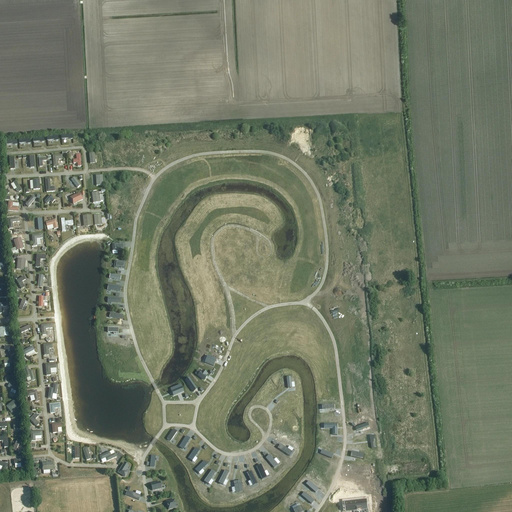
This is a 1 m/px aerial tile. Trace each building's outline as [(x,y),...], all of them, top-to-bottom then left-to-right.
[(76,160),(73,160),(73,164),(77,163),(78,167),(81,166),(80,160),(81,159),(80,154),(76,155),(76,160)] [(62,155),(52,156),(53,167),(58,167),(57,160),(62,160),(62,155)] [(46,158),(38,159),(40,167),(43,167),(42,162),(47,161),(46,158)] [(75,178),(72,180),(77,188),(80,186),(75,178)] [(45,179),(46,193),(55,192),(55,187),(51,188),(50,179),(45,179)] [(17,181),(13,183),(19,193),(22,191),(17,181)] [(92,193),(93,203),(100,202),(99,192),(92,193)] [(80,193),(70,198),(73,204),(83,200),(80,193)] [(33,196),(25,205),(28,208),(36,199),(33,196)] [(50,196),(44,202),(47,205),(50,202),(52,204),(55,200),(50,196)] [(8,202),(7,211),(18,212),(18,208),(12,207),(13,202),(8,202)] [(94,216),(95,226),(102,225),(101,215),(94,216)] [(82,216),(84,227),(91,226),(90,216),(82,216)] [(19,218),(8,219),(9,229),(13,229),(12,223),(19,222),(19,218)] [(61,219),(62,232),(65,231),(65,226),(73,225),(73,221),(65,222),(64,219),(61,219)] [(45,223),(47,227),(53,225),(54,230),(58,228),(56,220),(45,223)] [(32,236),(33,247),(37,246),(36,239),(43,239),(42,235),(32,236)] [(13,241),(17,251),(24,248),(20,239),(13,241)] [(36,255),(35,268),(40,268),(40,260),(45,260),(46,256),(36,255)] [(17,259),(16,269),(24,270),(25,260),(17,259)] [(16,281),(21,290),(25,288),(21,282),(25,280),(24,277),(16,281)] [(39,297),(38,307),(43,308),(43,301),(47,302),(47,298),(43,298),(43,297),(39,297)] [(41,326),(42,336),(46,335),(46,330),(52,329),(52,325),(41,326)] [(43,345),(44,356),(49,355),(48,349),(53,349),(52,344),(43,345)] [(32,347),(22,352),(24,356),(35,350),(32,347)] [(216,360),(206,356),(203,364),(212,368),(216,360)] [(15,360),(4,361),(4,365),(11,364),(11,369),(16,369),(15,360)] [(45,365),(46,374),(50,374),(50,369),(56,369),(56,364),(45,365)] [(316,370),(318,374),(330,370),(328,366),(316,370)] [(28,368),(24,369),(27,379),(30,378),(31,382),(35,380),(32,371),(29,372),(28,368)] [(197,376),(204,381),(207,376),(206,375),(208,373),(203,370),(202,372),(200,371),(197,376)] [(187,384),(193,393),(198,390),(191,381),(187,384)] [(49,388),(48,399),(52,399),(52,395),(56,395),(58,385),(54,385),(53,389),(49,388)] [(173,397),(184,392),(182,387),(171,391),(173,397)] [(36,391),(27,394),(28,397),(34,396),(35,402),(39,401),(36,391)] [(6,407),(11,414),(20,407),(15,400),(6,407)] [(49,405),(50,414),(55,414),(54,409),(60,408),(60,404),(49,405)] [(35,414),(29,420),(36,427),(39,424),(35,420),(38,417),(35,414)] [(20,422),(13,423),(14,430),(21,430),(20,422)] [(61,424),(52,425),(53,434),(57,433),(56,429),(61,428),(61,424)] [(356,428),(358,432),(363,430),(363,431),(369,429),(367,424),(356,428)] [(336,425),(323,425),(323,430),(331,430),(331,436),(336,436),(336,425)] [(167,439),(170,441),(173,438),(177,432),(173,430),(167,439)] [(31,433),(31,442),(35,441),(35,437),(42,436),(41,432),(31,433)] [(8,437),(0,437),(0,441),(2,442),(2,444),(4,444),(4,448),(8,448),(8,437)] [(186,437),(179,447),(182,449),(185,446),(190,439),(186,437)] [(17,440),(12,450),(16,452),(21,442),(17,440)] [(284,449),(280,446),(277,450),(288,457),(290,454),(284,449)] [(82,449),(86,461),(90,459),(87,448),(82,449)] [(195,448),(188,459),(191,461),(194,457),(194,458),(199,451),(195,448)] [(99,457),(101,460),(105,458),(107,462),(117,457),(113,450),(99,457)] [(333,455),(321,450),(319,454),(331,459),(333,455)] [(268,456),(264,459),(273,469),(276,467),(271,461),(272,460),(268,456)] [(25,460),(14,461),(14,465),(21,464),(21,469),(26,468),(25,460)] [(8,465),(0,461),(0,466),(3,467),(1,472),(5,473),(8,465)] [(204,461),(195,470),(198,473),(201,470),(207,465),(204,461)] [(53,462),(42,463),(42,471),(53,471),(53,462)] [(124,463),(118,473),(125,478),(128,473),(125,471),(129,466),(124,463)] [(262,472),(259,466),(255,468),(260,480),(264,479),(261,472),(262,472)] [(216,474),(212,471),(205,481),(208,483),(211,480),(216,474)] [(218,483),(222,485),(224,480),(226,478),(229,473),(224,471),(224,472),(218,483)] [(253,478),(250,473),(246,475),(252,487),(255,485),(252,478),(253,478)] [(235,488),(235,493),(243,492),(241,481),(234,482),(235,486),(234,486),(235,488)] [(318,490),(309,481),(306,485),(309,487),(309,488),(315,493),(318,490)] [(151,484),(152,491),(162,489),(160,482),(151,484)] [(127,491),(125,496),(138,501),(140,497),(132,494),(133,493),(127,491)] [(314,502),(304,493),(301,496),(312,505),(314,502)] [(165,502),(168,511),(177,508),(174,499),(165,502)] [(370,511),(369,499),(365,500),(351,501),(346,501),(347,511),(354,510),(353,511),(370,511)]
